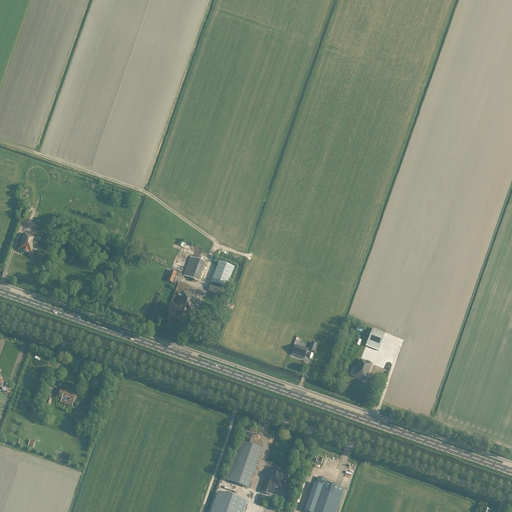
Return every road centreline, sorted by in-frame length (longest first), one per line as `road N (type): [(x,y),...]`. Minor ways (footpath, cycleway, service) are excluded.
road 1 (primary): [(511,470),(0,290)]
road 2 (unclassified): [(511,499),(0,320)]
